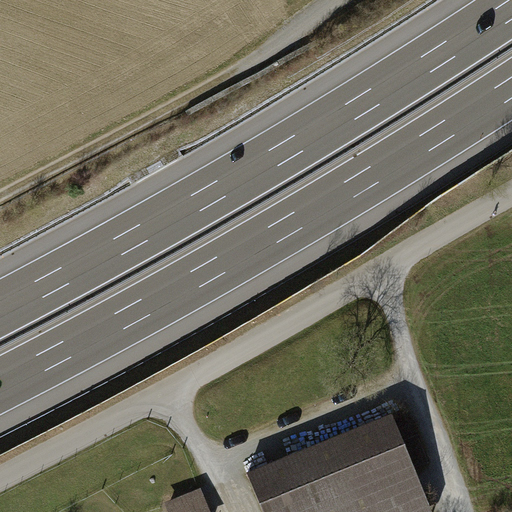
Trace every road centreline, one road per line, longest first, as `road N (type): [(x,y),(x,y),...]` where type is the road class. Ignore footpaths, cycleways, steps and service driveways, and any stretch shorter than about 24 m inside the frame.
road 1 (motorway): [(511,8),(251,170),(0,309)]
road 2 (motorway): [(0,385),(285,229),(511,89)]
road 3 (residential): [(0,477),(511,194)]
road 4 (track): [(295,0),(261,54),(0,196)]
